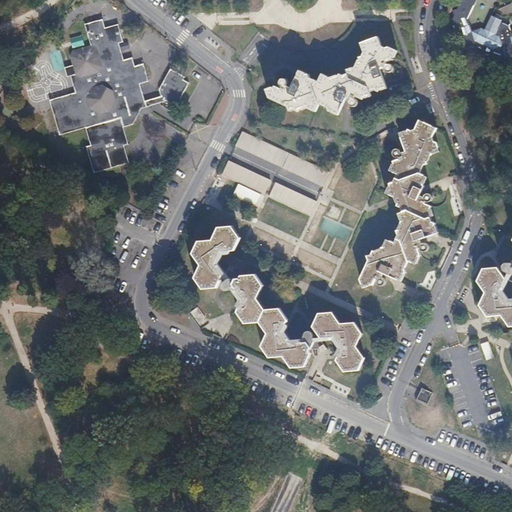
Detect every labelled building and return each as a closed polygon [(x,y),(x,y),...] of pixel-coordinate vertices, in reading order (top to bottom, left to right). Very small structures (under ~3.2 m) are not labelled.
[(459,44),(461,44),(465,53),(467,54),(468,58),(474,56),(493,65),(500,62),(501,64),(508,62),(511,63),(511,37),(511,38),(511,37),(511,32),(510,31),(508,28),(500,24),(494,36),(481,30),(472,33),(467,21),(476,0),(461,0),(457,11),(453,13),(454,18),(453,21),(456,30),(454,30),(459,44)] [(87,88),(79,91),(61,96),(62,100),(58,101),(56,107),(62,125),(65,124),(70,127),(70,130),(87,125),(96,159),(93,160),(95,168),(101,171),(116,167),(119,162),(122,161),(118,147),(121,146),(124,140),(120,127),(127,125),(129,122),(128,116),(135,106),(144,104),(147,99),(142,84),(149,82),(151,77),(148,67),(143,65),(137,66),(135,58),(130,56),(121,59),(118,48),(121,43),(120,39),(122,38),(124,34),(121,24),(118,22),(106,26),(105,21),(100,18),(86,22),(92,42),(75,48),(72,53),(75,63),(78,71),(83,75),(87,88)] [(274,79),(267,88),(271,98),(286,103),(291,113),(297,111),(301,115),(310,113),(318,117),(321,111),(329,114),(331,117),(333,116),(339,120),(345,103),(348,105),(350,109),(355,108),(357,104),(354,101),(352,99),(353,96),(362,99),(370,97),(368,92),(371,91),(378,94),(390,92),(386,75),(377,76),(375,65),(395,60),(398,50),(387,46),(384,47),(380,46),(376,36),(362,41),(364,49),(362,54),(358,56),(355,62),(337,67),(329,63),(325,71),(319,69),(319,65),(314,63),(307,60),(300,73),(296,71),(297,68),(293,65),(285,65),(281,71),(287,76),(285,79),(274,79)] [(186,73),(172,66),(161,87),(163,96),(177,104),(190,80),(184,76),(186,73)] [(421,118),(417,127),(412,129),(409,128),(399,132),(408,150),(403,152),(402,150),(401,148),(400,148),(398,147),(396,148),(395,149),(394,150),(394,152),(395,153),(396,155),(398,156),(400,156),(401,158),(394,160),(390,169),(398,173),(393,182),(390,183),(385,193),(394,197),(395,203),(397,208),(399,209),(401,214),(398,216),(402,225),(397,233),(399,238),(395,246),(388,242),(383,251),(377,253),(375,257),(370,258),(372,263),(364,280),(368,289),(377,285),(380,279),(383,280),(383,281),(382,282),(382,284),(383,285),(384,286),(386,287),(387,287),(389,286),(390,285),(391,284),(391,283),(391,281),(390,280),(389,279),(388,279),(386,278),(388,274),(406,282),(410,273),(408,269),(412,261),(419,264),(424,256),(421,249),(422,248),(424,249),(425,250),(427,250),(428,250),(429,249),(430,248),(430,247),(430,245),(430,244),(429,243),(428,242),(427,242),(426,242),(424,242),(423,243),(422,240),(439,233),(437,225),(433,223),(431,215),(433,214),(431,206),(424,203),(424,201),(427,201),(429,201),(430,200),(431,199),(431,197),(431,195),(430,194),(429,193),(427,193),(426,193),(425,193),(423,194),(423,196),(422,197),(423,198),(417,195),(425,177),(417,174),(421,164),(427,162),(431,154),(441,149),(438,142),(435,141),(433,136),(438,126),(421,118)] [(485,121),(473,125),(478,139),(489,134),(485,121)] [(257,132),(250,144),(293,169),(301,157),(257,132)] [(336,175),(301,157),(293,169),(329,188),(336,175)] [(240,164),(233,176),(265,195),(265,193),(269,185),(271,181),(240,164)] [(322,201),(277,182),(271,195),(316,215),(322,201)] [(241,231),(239,228),(225,228),(218,240),(204,239),(198,251),(206,262),(200,274),(205,285),(206,287),(220,287),(226,274),(219,264),(228,250),(238,249),(244,236),(241,231)] [(478,282),(486,293),(480,305),(487,317),(501,316),(509,327),(511,326),(511,303),(507,304),(500,292),(506,280),(498,268),(484,270),(478,282)] [(247,299),(241,312),(249,324),(263,323),(271,335),(265,346),(272,358),(287,357),(295,368),(308,368),(315,355),(313,352),(315,348),(311,342),(291,343),(284,332),(290,320),(283,308),(268,309),(261,298),(267,286),(260,275),(245,276),(243,280),(239,280),(237,285),(247,299)] [(323,314),(316,327),(324,338),(338,338),(346,350),(340,362),(347,372),(362,372),(368,360),(359,348),(365,335),(358,324),(344,325),(337,313),(323,314)]
